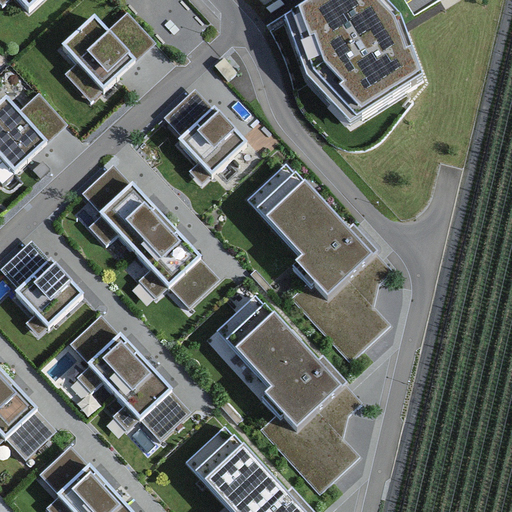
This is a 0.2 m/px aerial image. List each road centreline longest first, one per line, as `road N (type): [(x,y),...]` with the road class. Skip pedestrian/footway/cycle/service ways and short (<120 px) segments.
road 1 (residential): [(370,511),(422,296),(418,265),(287,120),(242,22)]
road 2 (track): [(508,0),(389,511)]
road 3 (residential): [(0,244),(242,22)]
